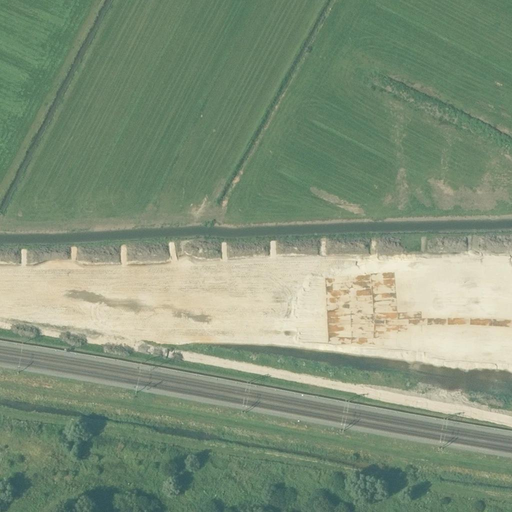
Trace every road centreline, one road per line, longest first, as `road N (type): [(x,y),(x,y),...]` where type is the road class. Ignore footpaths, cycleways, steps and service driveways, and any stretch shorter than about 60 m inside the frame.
road 1 (track): [(0,325),(511,418)]
road 2 (track): [(511,474),(0,387)]
